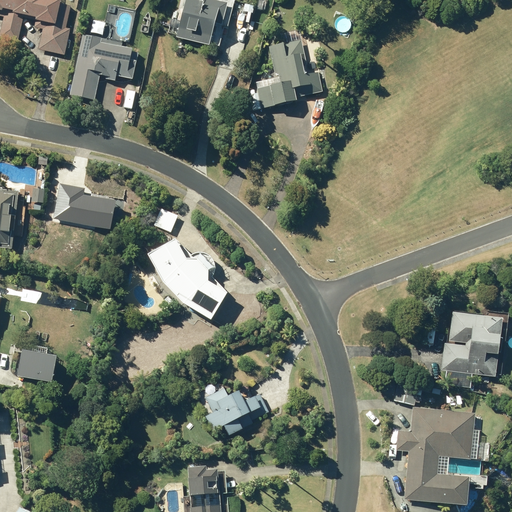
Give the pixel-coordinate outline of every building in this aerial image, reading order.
[(0,0),(0,17),(2,18),(0,26),(0,39),(16,43),(22,19),(33,21),(32,24),(34,24),(33,28),(42,30),(37,51),(63,56),(70,29),(65,28),(70,7),(58,5),(58,3),(46,0),(0,0)] [(175,39),(207,48),(213,27),(219,29),(225,6),(203,0),(201,0),(201,5),(184,1),(175,39)] [(244,5),(242,12),(251,15),(254,8),(244,5)] [(69,97),(93,102),(99,78),(105,80),(104,81),(113,83),(114,78),(130,82),(134,64),(128,62),(130,52),(99,44),(100,40),(82,36),(69,97)] [(249,96),(252,112),(294,103),(293,100),(321,93),(317,74),(306,77),(304,67),(305,67),(300,41),(268,48),(274,78),(277,77),(279,87),(256,91),(256,94),(249,96)] [(0,251),(10,253),(17,194),(0,191),(0,251)] [(153,227),(170,234),(177,217),(160,210),(153,227)] [(120,214),(118,220),(124,222),(126,217),(120,214)] [(180,309),(208,326),(225,298),(205,286),(205,275),(193,263),(183,263),(172,244),(144,259),(159,288),(180,309)] [(497,353),(498,339),(496,338),(499,318),(450,311),(446,344),(442,344),(439,370),(492,377),(494,353),(497,353)] [(398,375),(387,373),(382,393),(392,395),(398,375)] [(392,401),(412,405),(417,385),(396,381),(392,401)] [(227,400),(223,392),(203,401),(211,417),(203,421),(211,436),(222,430),(226,439),(252,427),(250,423),(268,414),(259,396),(240,407),(235,396),(227,400)] [(401,500),(462,506),(465,478),(435,474),(437,457),(467,460),(473,413),(410,407),(408,432),(395,431),(393,450),(406,452),(401,500)] [(225,511),(223,466),(212,466),(211,462),(193,464),(194,505),(193,506),(193,511),(225,511)]
